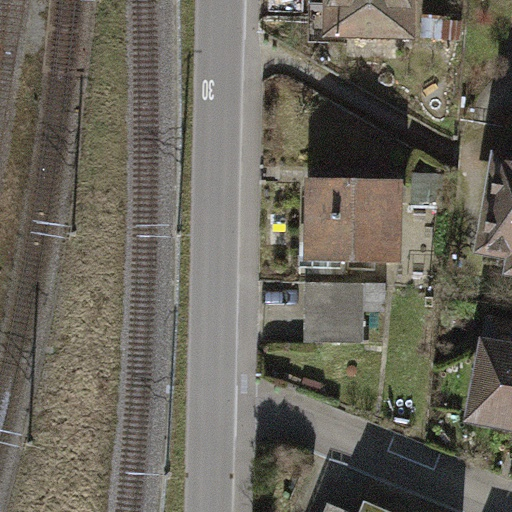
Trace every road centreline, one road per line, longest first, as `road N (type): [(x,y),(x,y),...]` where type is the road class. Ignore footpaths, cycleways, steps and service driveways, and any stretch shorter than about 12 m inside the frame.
road 1 (unclassified): [(214,401),(224,0)]
road 2 (residential): [(511,511),(240,402),(214,401)]
